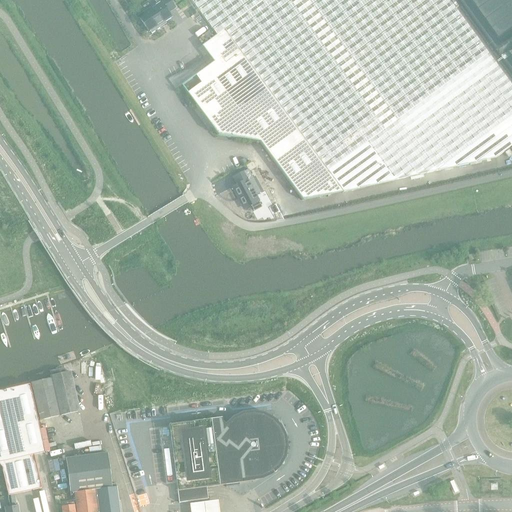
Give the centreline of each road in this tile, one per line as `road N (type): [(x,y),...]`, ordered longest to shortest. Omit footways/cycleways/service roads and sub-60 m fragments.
road 1 (unclassified): [(149,221),(200,195),(240,223),(269,227),(511,173)]
road 2 (secondary): [(443,295),(391,289),(337,310),(298,339)]
road 3 (secondary): [(79,264),(0,143)]
road 4 (primary): [(356,502),(484,455)]
road 5 (primary): [(469,430),(356,502)]
road 6 (secondary): [(313,354),(375,319),(406,309),(431,313)]
road 7 (secondary): [(0,163),(66,271)]
